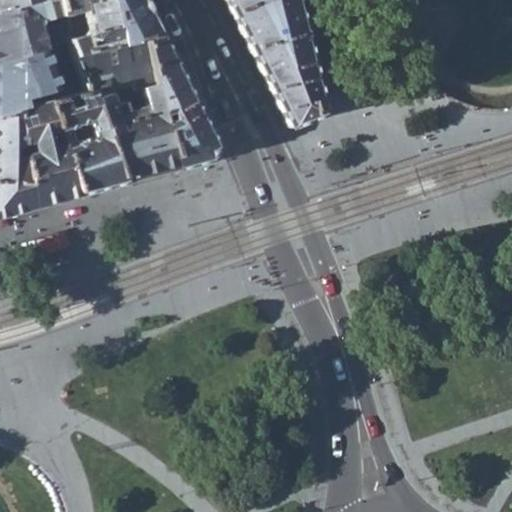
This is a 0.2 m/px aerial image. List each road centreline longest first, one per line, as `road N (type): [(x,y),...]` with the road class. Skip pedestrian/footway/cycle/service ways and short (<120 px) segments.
road 1 (secondary): [(183,0),(319,290),(354,390)]
road 2 (secondary): [(409,509),(354,390)]
road 3 (secondary): [(354,390),(347,511)]
